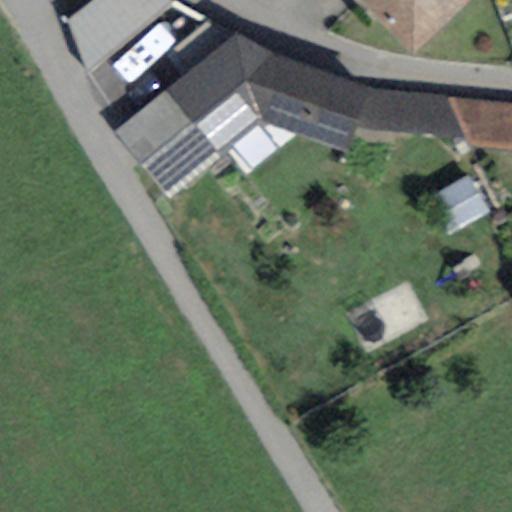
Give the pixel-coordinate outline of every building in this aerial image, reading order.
[(90,74),(174,3),(165,0),(98,0),(67,25),(90,74)] [(473,0),(356,0),(413,58),(473,0)] [(354,128),(366,89),(273,54),(234,36),(205,24),(171,53),(190,72),(114,134),(169,201),(260,124),(346,153),(354,128)] [(472,147),(511,149),(511,104),(366,89),(354,128),(465,137),(472,147)] [(490,215),(468,177),(425,201),(448,240),(490,215)]
